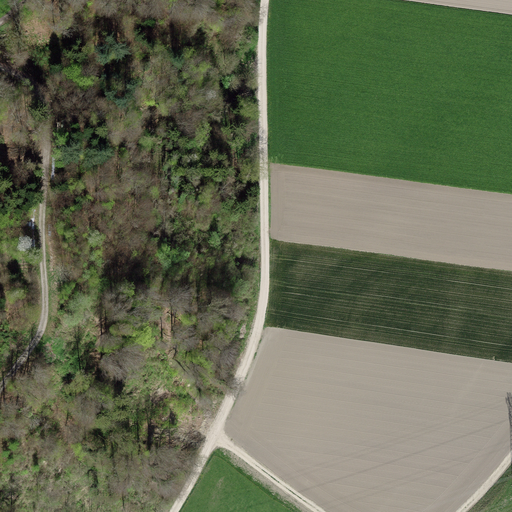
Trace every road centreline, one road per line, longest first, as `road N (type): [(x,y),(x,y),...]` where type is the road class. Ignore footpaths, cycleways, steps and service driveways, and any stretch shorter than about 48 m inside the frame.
road 1 (track): [(168,511),(215,434),(255,334),(264,281),(267,0)]
road 2 (track): [(0,49),(47,78),(38,137),(46,297),(0,379)]
road 3 (track): [(322,511),(215,434)]
